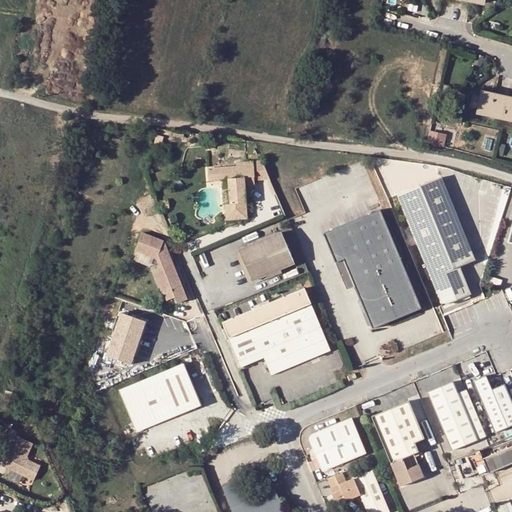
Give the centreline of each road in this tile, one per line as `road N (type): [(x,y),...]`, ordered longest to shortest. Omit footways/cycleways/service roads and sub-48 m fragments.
road 1 (unclassified): [(511,177),(431,157),(85,116),(0,95)]
road 2 (unclassified): [(285,426),(296,414),(474,342),(511,317)]
road 3 (unclassified): [(285,426),(239,403),(199,313)]
